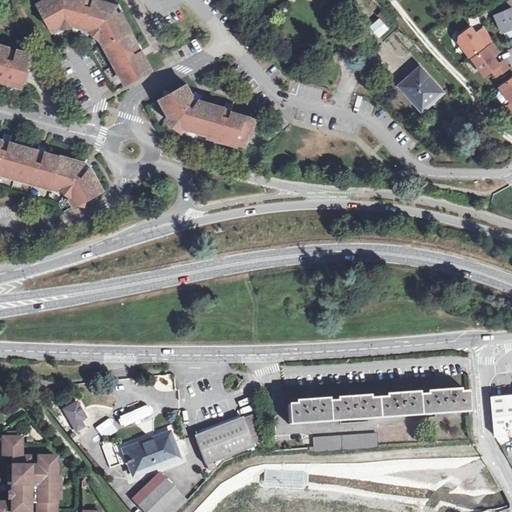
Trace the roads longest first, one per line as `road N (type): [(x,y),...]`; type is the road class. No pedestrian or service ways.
road 1 (secondary): [(0,312),(312,259),(413,261),(511,289)]
road 2 (secondary): [(511,280),(440,257),(347,247),(266,252),(0,297)]
road 3 (secondary): [(0,350),(264,354),(491,338)]
road 4 (secondary): [(350,204),(235,212),(125,241)]
road 5 (residential): [(219,44),(235,48),(276,93),(369,121),(405,156)]
road 6 (residential): [(350,204),(154,150)]
road 7 (secondary): [(511,239),(350,204)]
road 8 (unclassified): [(511,489),(486,437),(482,361),(491,338)]
road 9 (residential): [(0,229),(84,217),(110,205),(125,172)]
road 10 (residential): [(219,44),(134,95),(124,128)]
road 11 (residential): [(148,165),(178,175),(184,203),(125,241)]
road 12 (secondary): [(125,241),(0,278)]
